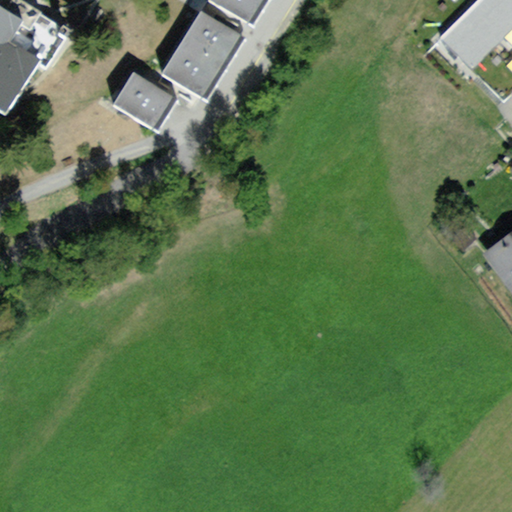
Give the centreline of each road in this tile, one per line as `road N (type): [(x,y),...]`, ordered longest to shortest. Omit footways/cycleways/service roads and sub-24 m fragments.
road 1 (residential): [(0,270),(183,155),(217,116)]
road 2 (residential): [(0,207),(217,116)]
road 3 (residential): [(217,116),(291,0)]
